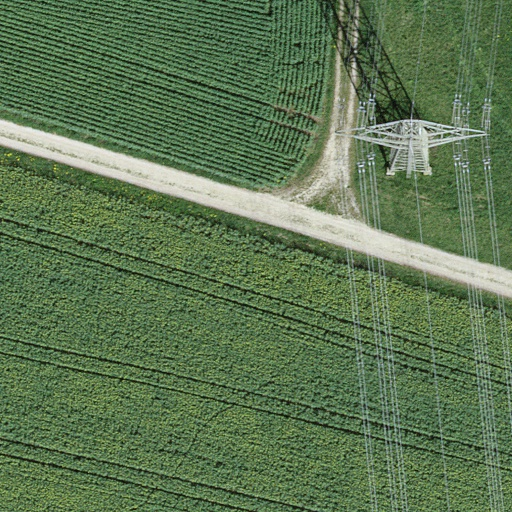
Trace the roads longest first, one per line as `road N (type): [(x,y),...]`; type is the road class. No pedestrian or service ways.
road 1 (track): [(0,144),(322,222),(511,280)]
road 2 (track): [(322,222),(338,0)]
